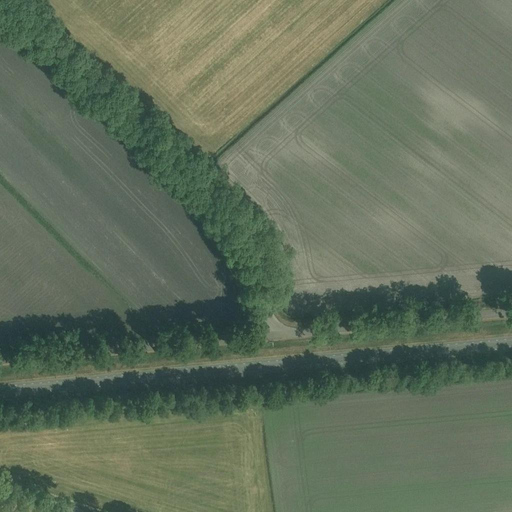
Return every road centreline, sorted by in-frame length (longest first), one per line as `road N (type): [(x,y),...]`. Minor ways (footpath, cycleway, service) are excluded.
road 1 (secondary): [(511,342),(0,390)]
road 2 (unclassified): [(270,334),(259,258),(238,217),(7,0)]
road 3 (unclassified): [(0,359),(270,334)]
road 4 (unclassified): [(270,334),(511,312)]
